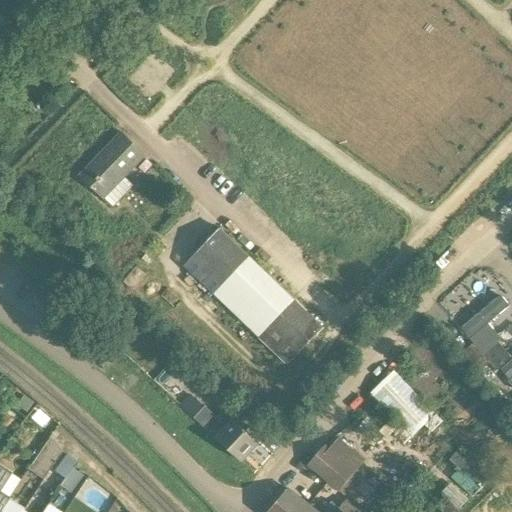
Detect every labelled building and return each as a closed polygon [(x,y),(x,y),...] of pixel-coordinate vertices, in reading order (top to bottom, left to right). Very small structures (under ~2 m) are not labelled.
[(204,158),(330,272),(370,227),(244,114),(204,158)] [(134,185),(126,177),(145,157),(121,133),(79,177),(111,208),(134,185)] [(184,266),(288,365),(323,328),(220,229),(184,266)] [(464,289),(487,297),(492,281),(469,273),(464,289)] [(133,343),(142,334),(131,323),(122,332),(133,343)] [(489,324),(471,339),(483,354),(498,342),(501,339),(489,324)] [(489,363),(505,350),(498,342),(483,354),(482,355),(489,363)] [(489,363),(482,355),(473,344),(460,355),(476,374),(489,363)] [(497,372),(511,359),(511,358),(505,350),(489,363),(497,372)] [(395,370),(370,395),(411,437),(413,435),(435,415),(395,370)] [(202,392),(234,421),(243,411),(212,381),(202,392)] [(16,405),(26,413),(34,404),(24,395),(16,405)] [(181,408),(242,463),(250,453),(254,453),(257,449),(257,446),(259,445),(234,421),(227,428),(205,409),(204,410),(191,398),(181,408)] [(30,413),(34,417),(39,410),(35,407),(30,413)] [(42,480),(61,452),(53,441),(49,438),(28,471),(42,480)] [(324,447),(308,466),(339,492),(364,462),(338,441),(329,451),(324,447)] [(493,478),(464,450),(455,459),(484,486),(493,478)] [(64,479),(71,468),(75,461),(66,455),(54,472),(64,479)] [(0,511),(9,500),(0,494),(0,491),(11,473),(0,465),(0,511)] [(71,468),(64,479),(59,487),(70,494),(82,477),(71,468)] [(315,511),(287,490),(277,502),(289,511),(343,511),(339,509),(336,511),(315,511)] [(9,500),(0,511),(21,511),(24,509),(9,500)] [(289,511),(277,502),(268,511),(289,511)] [(451,503),(442,511),(460,511),(451,503)]
